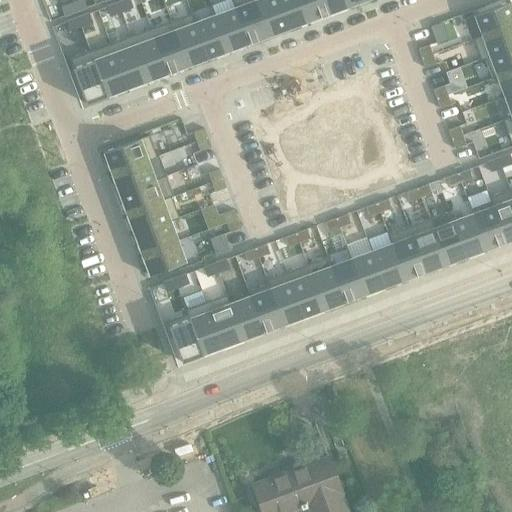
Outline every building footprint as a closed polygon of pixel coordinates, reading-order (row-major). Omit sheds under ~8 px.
[(83,0),(81,0),(72,3),(76,13),(87,9),(83,0)] [(129,0),(126,0),(118,3),(122,12),(133,8),(129,0)] [(231,0),(235,8),(215,16),(228,52),(248,44),(232,0),(231,0)] [(255,0),(232,0),(248,44),(269,37),(255,0)] [(278,0),(255,0),(269,37),(289,29),(278,0)] [(301,0),(278,0),(289,29),(309,22),(301,0)] [(324,0),(301,0),(309,22),(330,14),(324,0)] [(347,0),(324,0),(330,14),(350,7),(347,0)] [(482,36),(473,39),(473,40),(511,25),(511,7),(510,2),(474,16),(482,36)] [(72,3),(61,8),(64,17),(76,13),(72,3)] [(118,3),(107,7),(110,17),(122,12),(118,3)] [(89,14),(78,18),(81,27),(92,23),(89,14)] [(191,14),(171,22),(188,67),(208,59),(191,14)] [(192,14),(191,14),(208,59),(228,52),(215,16),(195,23),(192,14)] [(78,18),(66,22),(70,32),(81,27),(78,18)] [(171,22),(151,29),(167,74),(188,67),(171,22)] [(511,25),(473,40),(481,60),(511,48),(511,25)] [(151,29),(131,37),(147,82),(167,74),(151,29)] [(131,37),(110,44),(127,89),(147,82),(131,37)] [(110,44),(90,52),(107,97),(127,89),(110,44)] [(429,46),(418,50),(422,59),(433,55),(429,46)] [(511,48),(481,60),(481,61),(485,60),(493,79),(511,71),(511,48)] [(90,52),(69,59),(86,104),(107,97),(90,52)] [(433,55),(422,59),(425,69),(436,64),(433,55)] [(511,71),(493,79),(493,80),(497,78),(504,98),(511,94),(511,71)] [(444,86),(433,90),(437,100),(448,95),(444,86)] [(511,117),(503,120),(503,121),(511,117),(511,94),(504,98),(511,117)] [(448,95),(437,100),(440,109),(451,105),(448,95)] [(511,117),(503,121),(511,142),(511,141),(511,117)] [(459,127),(448,131),(451,140),(463,136),(459,127)] [(204,129),(193,133),(197,143),(208,138),(204,129)] [(149,136),(104,153),(112,174),(157,157),(149,136)] [(463,136),(451,140),(455,150),(466,145),(463,136)] [(208,138),(197,143),(200,152),(211,148),(208,138)] [(511,161),(510,155),(498,159),(502,168),(511,164),(511,161)] [(157,157),(112,174),(119,194),(155,181),(148,161),(157,158),(157,157)] [(498,159),(487,163),(491,172),(502,168),(498,159)] [(219,170),(208,174),(212,183),(223,179),(219,170)] [(469,170),(458,174),(461,183),(472,179),(469,170)] [(458,174),(447,178),(450,187),(461,183),(458,174)] [(212,183),(215,192),(226,188),(223,179),(212,183)] [(155,181),(119,194),(127,214),(172,198),(171,197),(162,200),(155,181)] [(428,185),(417,189),(421,198),(432,194),(428,185)] [(417,189),(406,193),(409,202),(421,198),(417,189)] [(511,195),(510,190),(490,197),(506,242),(511,240),(511,195)] [(491,202),(471,209),(486,250),(506,242),(490,197),(489,198),(491,202)] [(172,198),(127,214),(134,235),(179,218),(172,198)] [(388,200),(377,204),(380,213),(391,209),(388,200)] [(377,204),(366,208),(369,217),(380,213),(377,204)] [(450,212),(449,212),(466,257),(486,250),(471,209),(470,210),(472,214),(453,221),(450,212)] [(234,210),(223,214),(227,224),(238,219),(234,210)] [(449,212),(429,220),(445,265),(466,257),(449,212)] [(347,215),(336,219),(340,228),(351,224),(347,215)] [(179,218),(134,235),(142,255),(178,242),(170,222),(179,219),(179,218)] [(238,219),(227,224),(230,233),(241,229),(238,219)] [(336,219),(325,223),(328,232),(340,228),(336,219)] [(429,220),(409,227),(425,272),(445,265),(429,220)] [(409,227),(388,235),(405,280),(425,272),(409,227)] [(307,230),(296,234),(299,243),(310,239),(307,230)] [(296,234),(285,238),(288,247),(299,243),(296,234)] [(391,244),(371,251),(385,287),(405,280),(388,235),(391,244)] [(178,242),(142,255),(149,276),(185,263),(178,242)] [(266,245),(255,249),(259,258),(270,254),(266,245)] [(255,249),(244,253),(247,262),(259,258),(255,249)] [(371,251),(351,259),(364,295),(385,287),(371,251)] [(328,257),(307,265),(324,310),(344,302),(328,257)] [(328,257),(344,302),(364,295),(351,259),(331,266),(328,257)] [(226,260),(215,264),(218,273),(229,269),(226,260)] [(215,264),(204,268),(207,277),(218,273),(215,264)] [(307,265),(287,272),(304,317),(324,310),(307,265)] [(287,272),(267,280),(283,325),(304,317),(287,272)] [(185,275),(174,279),(178,288),(189,284),(185,275)] [(174,279),(163,283),(166,292),(178,288),(174,279)] [(268,285),(248,292),(263,332),(283,325),(267,280),(266,280),(268,285)] [(227,295),(226,295),(243,340),(263,332),(248,292),(249,297),(230,304),(227,295)] [(226,295),(206,302),(223,347),(243,340),(226,295)] [(206,302),(186,310),(202,355),(223,347),(206,302)] [(187,315),(167,322),(182,363),(202,355),(186,310),(185,310),(187,315)] [(511,436),(509,428),(490,435),(504,474),(511,471),(511,436)] [(490,435),(470,442),(484,482),(504,474),(490,435)] [(253,485),(263,511),(289,511),(301,508),(302,509),(308,507),(307,506),(317,502),(320,511),(348,511),(346,506),(347,505),(347,504),(345,504),(341,493),(342,492),(329,456),(253,485)]
